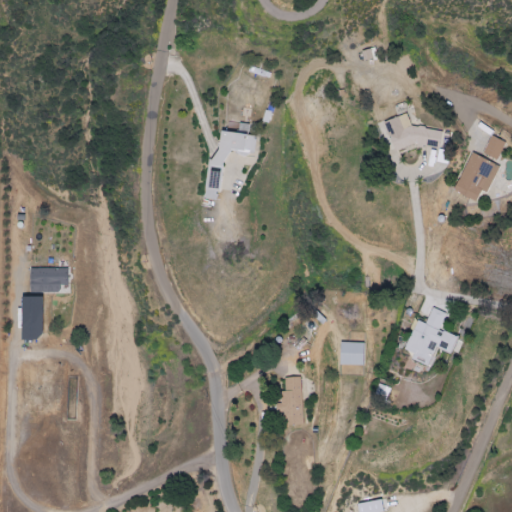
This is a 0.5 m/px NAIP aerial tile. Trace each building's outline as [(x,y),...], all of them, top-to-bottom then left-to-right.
[(436,126),(412,133),(406,115),(383,122),(393,154),(440,140),(436,126)] [(206,199),(217,200),(222,152),(253,155),(255,136),(213,132),(206,199)] [(505,143),(490,136),(481,154),(496,161),(505,143)] [(487,194),(499,166),(469,154),(453,193),(475,201),(480,191),(487,194)] [(64,293),(64,285),(72,285),(72,269),(33,268),(32,292),(64,293)] [(49,297),(27,297),(26,340),(49,340),(49,297)] [(414,320),(404,351),(412,354),(410,360),(427,366),(433,348),(451,354),(457,337),(439,331),(445,314),(430,309),(425,324),(414,320)] [(363,344),(339,343),(339,365),(362,366),(363,344)] [(299,378),(283,378),(284,392),(279,392),(280,404),(277,404),(278,426),(302,425),(299,378)] [(353,506),(353,511),(381,511),(380,501),(353,506)]
